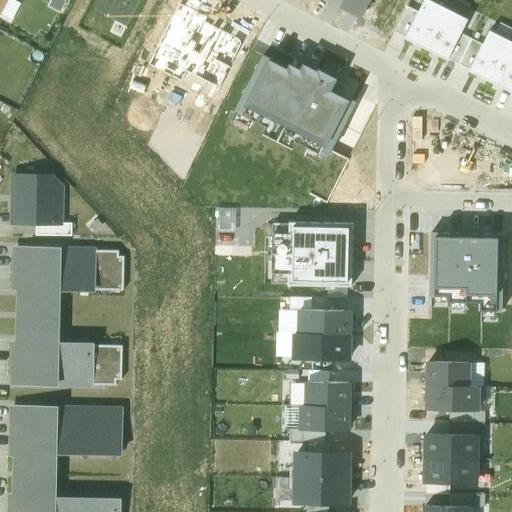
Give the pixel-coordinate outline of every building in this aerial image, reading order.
[(369,0),(342,0),(340,6),(361,17),(369,0)] [(425,49),(446,9),(428,0),(423,0),(415,17),(405,38),(425,49)] [(446,9),(425,49),(446,60),(457,39),(467,19),(446,9)] [(394,33),(405,38),(415,17),(404,12),(394,33)] [(490,82),(511,41),(489,31),(479,50),(468,71),(490,82)] [(468,71),(479,50),(457,39),(446,60),(468,71)] [(511,42),(511,41),(490,82),(511,93),(511,90),(511,42)] [(275,62),(263,55),(234,110),(326,157),(355,102),(342,96),(343,93),(333,88),(337,79),(318,68),(317,70),(304,64),(300,71),(277,59),(275,62)] [(13,176),(12,223),(36,223),(60,224),(60,223),(61,187),(51,177),(13,176)] [(288,234),(272,234),(271,273),(288,273),(287,285),(351,286),(352,223),(288,222),(288,234)] [(60,224),(36,223),(35,235),(71,236),(72,223),(60,223),(60,224)] [(459,234),(430,233),(429,296),(447,296),(447,302),(479,303),(479,311),(501,311),(502,235),(473,234),(473,233),(459,232),(459,234)] [(59,252),(13,251),(11,293),(17,293),(15,345),(11,344),(9,387),(91,390),(93,350),(57,349),(59,296),(93,297),(94,251),(59,250),(59,252)] [(299,310),(299,334),(349,334),(349,311),(299,310)] [(299,334),(294,334),(294,357),(348,358),(349,334),(299,334)] [(427,386),(467,387),(468,362),(427,362),(427,386)] [(306,406),(348,406),(348,383),(307,382),(306,406)] [(427,386),(427,410),(448,410),(477,411),(477,387),(467,387),(427,386)] [(306,406),(301,406),(301,430),(347,431),(348,406),(306,406)] [(55,412),(9,411),(8,459),(13,459),(12,496),(7,496),(6,511),(119,511),(120,506),(55,504),(57,457),(119,459),(120,410),(55,408),(55,412)] [(477,411),(448,410),(448,422),(483,423),(484,423),(485,411),(477,411)] [(448,434),(475,435),(483,435),(483,423),(448,422),(448,434)] [(426,458),(475,459),(475,435),(448,434),(426,434),(426,458)] [(296,454),(295,478),(347,479),(348,455),(296,454)] [(475,459),(426,458),(425,481),(449,482),(474,482),(475,459)] [(347,503),(347,479),(295,478),(295,502),(347,503)] [(449,482),(425,481),(425,494),(449,494),(449,482)]
